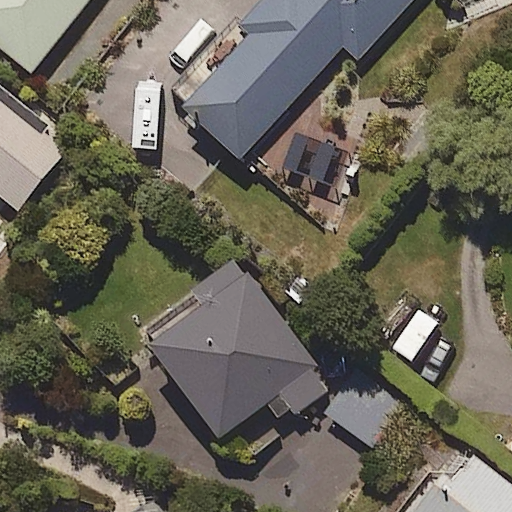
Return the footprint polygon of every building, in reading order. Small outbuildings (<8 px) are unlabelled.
[(0,0),(0,37),(35,66),(87,0),(0,0)] [(405,0),(246,0),(227,21),(237,30),(175,99),(234,153),(336,40),(355,57),(405,0)] [(0,190),(20,208),(69,151),(44,130),(53,119),(0,74),(0,190)] [(331,382),(229,259),(137,336),(164,369),(146,383),(165,406),(180,393),(215,434),(260,396),(282,423),(331,382)] [(439,326),(419,310),(390,348),(410,364),(439,326)] [(405,405),(354,368),(322,410),(373,448),(405,405)] [(511,511),(511,486),(463,448),(439,478),(430,472),(398,511),(511,511)] [(155,511),(149,500),(129,510),(129,511),(155,511)]
